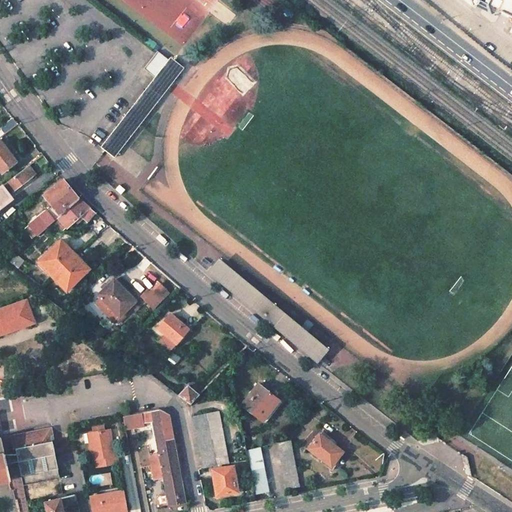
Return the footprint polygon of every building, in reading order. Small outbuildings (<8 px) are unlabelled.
[(511,0),(474,0),(511,19),(511,0)] [(154,78),(100,147),(105,151),(113,157),(183,68),(170,58),(168,60),(157,51),(143,69),(154,78)] [(14,119),(0,130),(0,138),(18,124),(14,119)] [(0,169),(3,174),(17,163),(1,142),(0,140),(0,169)] [(28,166),(0,187),(0,205),(11,198),(9,195),(35,174),(28,166)] [(64,180),(44,195),(60,216),(78,199),(71,190),(64,180)] [(95,212),(79,198),(78,199),(60,216),(57,218),(66,226),(79,215),(87,222),(95,212)] [(46,210),(39,217),(47,228),(53,222),(55,221),(46,210)] [(55,221),(53,222),(61,230),(66,226),(57,218),(55,221)] [(60,240),(37,262),(52,277),(74,254),(60,240)] [(74,254),(52,277),(66,291),(89,268),(74,254)] [(325,351),(220,262),(217,264),(215,262),(211,266),(214,269),(210,273),(313,360),(316,362),(319,358),(322,361),(326,357),(322,353),(325,351)] [(114,279),(99,294),(120,315),(135,300),(114,279)] [(158,281),(140,297),(151,309),(168,294),(158,281)] [(26,300),(0,309),(0,334),(34,322),(26,300)] [(170,314),(158,328),(176,343),(188,329),(170,314)] [(134,347),(129,352),(133,356),(138,350),(134,347)] [(258,384),(242,404),(263,421),(279,400),(258,384)] [(187,385),(178,396),(189,405),(198,395),(187,385)] [(160,409),(142,413),(144,423),(154,421),(159,453),(150,455),(154,479),(164,477),(169,505),(184,502),(168,415),(160,409)] [(206,414),(193,416),(196,432),(203,467),(216,465),(206,414)] [(134,415),(125,417),(127,432),(137,430),(134,415)] [(48,427),(12,435),(23,485),(59,477),(48,427)] [(110,429),(87,433),(93,468),(119,463),(117,454),(115,455),(110,429)] [(319,434),(308,448),(330,466),(342,452),(319,434)] [(0,482),(10,480),(1,439),(1,437),(0,437),(0,482)] [(289,440),(276,443),(284,481),(297,478),(289,440)] [(261,447),(246,451),(254,495),(269,491),(261,447)] [(466,457),(461,456),(465,472),(470,476),(466,457)] [(233,466),(212,469),(214,483),(216,495),(234,492),(232,482),(235,482),(233,466)] [(124,491),(90,497),(93,511),(108,511),(110,511),(122,511),(128,511),(124,491)] [(75,494),(44,501),(46,511),(62,511),(62,507),(77,503),(75,494)]
